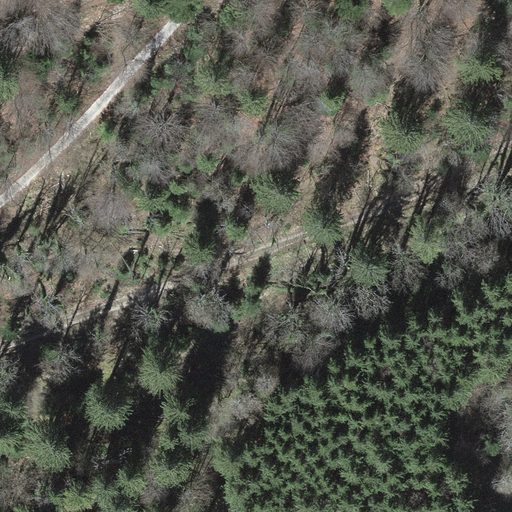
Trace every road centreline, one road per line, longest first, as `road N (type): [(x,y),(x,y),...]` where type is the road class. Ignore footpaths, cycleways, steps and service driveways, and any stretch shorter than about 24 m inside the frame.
road 1 (track): [(511,140),(273,257),(0,359)]
road 2 (track): [(215,0),(0,193)]
